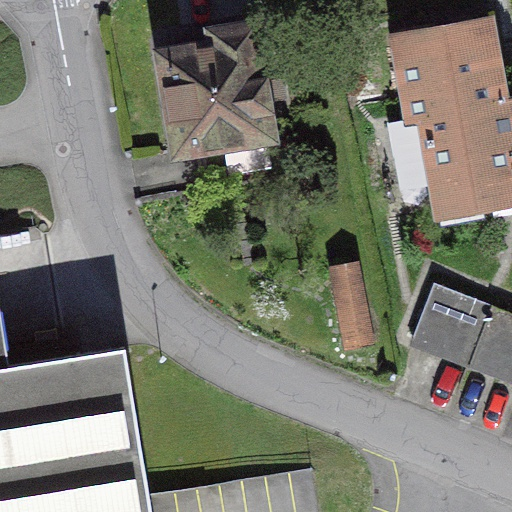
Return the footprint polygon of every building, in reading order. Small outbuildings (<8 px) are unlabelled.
[(484,17),(394,33),(409,118),(387,122),(393,157),(428,150),(436,195),(482,187),(486,206),(511,201),(511,118),(509,101),(499,102),(484,17)] [(269,135),(250,26),(213,32),(215,45),(161,54),(177,150),(269,135)] [(333,267),(348,347),(372,342),(357,262),(333,267)] [(511,377),(511,312),(434,282),(412,339),(511,377)] [(0,511),(318,511),(311,468),(148,494),(124,345),(7,364),(0,321),(0,511)]
